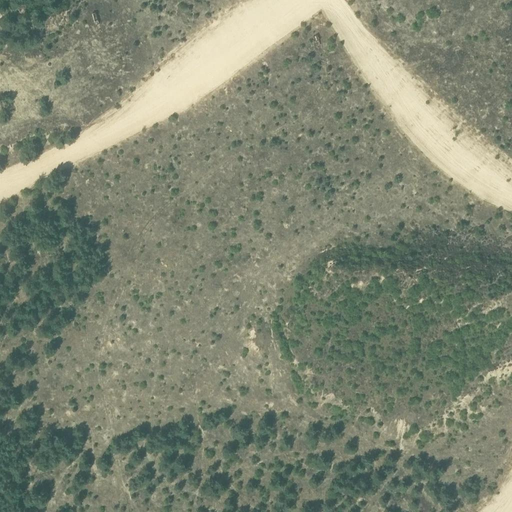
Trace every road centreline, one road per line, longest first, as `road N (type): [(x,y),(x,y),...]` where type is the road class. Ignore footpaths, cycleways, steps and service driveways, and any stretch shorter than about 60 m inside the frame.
road 1 (track): [(313,0),(136,116),(0,190)]
road 2 (track): [(511,204),(446,158),(334,0)]
